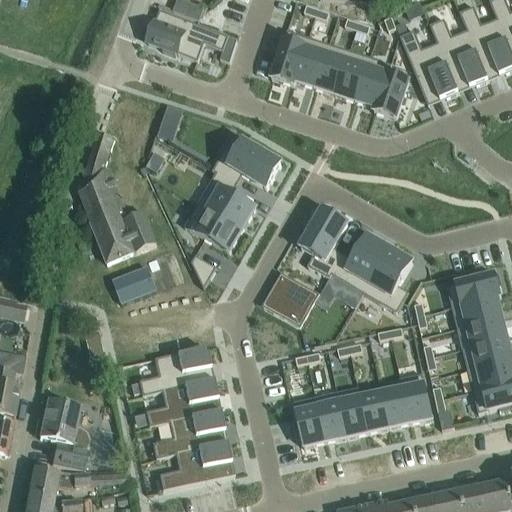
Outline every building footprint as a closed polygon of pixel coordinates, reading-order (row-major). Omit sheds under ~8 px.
[(371,0),(375,10),(411,1),(412,5),(424,0),(371,0)] [(178,2),(173,15),(199,25),(204,12),(178,2)] [(511,19),(505,3),(492,9),(499,27),(511,57),(511,19)] [(421,5),(405,12),(409,23),(426,16),(421,5)] [(316,21),(318,13),(307,10),(304,17),(316,21)] [(327,25),(330,17),(318,13),(316,21),(327,25)] [(476,15),(462,21),(469,39),(487,81),(499,76),(502,84),(511,79),(511,57),(499,27),(483,33),(476,15)] [(153,33),(148,46),(151,48),(164,52),(163,55),(176,60),(177,57),(198,65),(205,48),(223,56),(221,63),(230,67),(238,44),(199,29),(198,29),(171,19),(168,17),(163,30),(155,27),(153,33)] [(357,35),(359,27),(348,23),(345,31),(357,35)] [(397,35),(393,24),(386,27),(390,38),(397,35)] [(368,39),(370,31),(359,27),(357,35),(368,39)] [(446,27),(433,33),(440,51),(457,93),(469,89),(472,96),(490,89),(487,81),(469,39),(454,46),(446,27)] [(416,39),(403,45),(428,105),(439,101),(443,108),(461,101),(457,93),(440,51),(424,58),(416,39)] [(283,47),(270,85),(291,92),(293,89),(304,54),(283,47)] [(304,54),(293,89),(313,95),(324,61),(304,54)] [(324,61),(313,95),(334,102),(345,67),(324,61)] [(345,67),(334,102),(354,108),(365,74),(345,67)] [(365,74),(354,108),(375,115),(386,80),(365,74)] [(375,115),(374,118),(394,125),(399,110),(402,111),(406,98),(403,97),(406,87),(386,80),(375,115)] [(168,110),(163,126),(176,130),(181,115),(168,110)] [(99,137),(80,196),(107,268),(151,251),(157,248),(143,217),(139,218),(123,224),(120,218),(126,215),(110,173),(104,175),(115,143),(99,137)] [(226,152),(213,174),(217,176),(237,188),(243,178),(267,193),(281,168),(257,154),(259,152),(247,145),(246,148),(243,146),(236,158),(226,152)] [(155,156),(147,170),(157,176),(165,162),(155,156)] [(217,176),(198,209),(243,235),(256,212),(232,198),(237,188),(217,176)] [(198,209),(184,230),(206,243),(230,257),(243,235),(198,209)] [(307,238),(301,250),(303,251),(302,254),(314,261),(308,271),(329,284),(343,259),(334,254),(350,227),(325,213),(310,240),(307,238)] [(343,259),(332,279),(364,299),(391,251),(368,238),(352,265),(343,259)] [(391,251),(364,299),(397,318),(410,297),(401,292),(416,265),(391,251)] [(129,283),(115,288),(124,311),(188,285),(175,253),(125,273),(129,283)] [(196,260),(192,267),(204,293),(217,272),(196,260)] [(496,276),(454,287),(460,310),(500,300),(501,300),(496,276)] [(284,279),(265,312),(301,332),(319,300),(284,279)] [(500,300),(460,310),(465,331),(504,321),(500,300)] [(0,321),(22,326),(25,310),(0,304),(0,321)] [(417,322),(425,320),(422,308),(414,310),(417,322)] [(428,331),(425,320),(417,322),(419,328),(420,333),(428,331)] [(504,321),(465,331),(471,352),(510,342),(504,321)] [(391,334),(392,342),(404,340),(403,332),(391,334)] [(94,335),(84,337),(85,340),(91,344),(100,342),(99,334),(94,335)] [(381,344),(392,342),(391,334),(379,337),(381,344)] [(511,350),(510,342),(471,352),(476,373),(511,363),(511,350)] [(350,351),(351,358),(363,356),(361,348),(350,351)] [(158,379),(138,384),(142,398),(161,393),(205,383),(203,371),(211,369),(206,350),(154,362),(158,379)] [(426,363),(434,361),(432,350),(424,351),(426,363)] [(340,361),(351,358),(350,351),(338,353),(340,361)] [(307,359),(309,367),(321,365),(319,357),(307,359)] [(309,367),(307,359),(296,362),(297,370),(309,367)] [(434,361),(426,363),(429,375),(437,373),(434,361)] [(511,363),(476,373),(481,393),(511,385),(511,363)] [(0,416),(15,419),(20,391),(12,389),(14,377),(0,374),(0,416)] [(423,379),(401,383),(403,391),(411,430),(433,425),(423,379)] [(165,410),(145,415),(149,429),(212,414),(210,402),(218,400),(213,381),(205,383),(161,393),(165,410)] [(511,385),(481,393),(487,418),(511,411),(511,385)] [(403,391),(381,396),(390,435),(411,430),(403,391)] [(436,404),(443,403),(441,391),(433,393),(436,404)] [(359,393),(338,397),(348,444),(369,440),(360,401),(359,393)] [(381,396),(360,401),(369,440),(390,435),(381,396)] [(338,397),(316,402),(327,449),(348,444),(338,397)] [(316,402),(294,407),(306,454),(327,449),(316,402)] [(80,430),(76,429),(80,410),(48,403),(39,441),(57,445),(52,467),(84,474),(89,452),(88,452),(90,442),(87,434),(80,430)] [(443,403),(436,404),(438,416),(446,414),(443,403)] [(172,442),(152,446),(156,460),(175,456),(219,446),(217,434),(225,432),(220,413),(168,425),(172,442)] [(0,458),(7,460),(14,426),(0,423),(0,458)] [(179,473),(159,478),(163,492),(226,478),(223,465),(231,463),(227,444),(219,446),(175,456),(179,473)] [(34,472),(29,497),(52,501),(54,491),(71,493),(72,491),(89,490),(89,489),(126,487),(126,477),(88,478),(88,477),(73,478),(54,475),(34,472)] [(509,484),(503,485),(509,510),(511,509),(511,476),(508,477),(509,484)] [(503,485),(479,490),(483,511),(508,511),(509,510),(503,485)] [(483,511),(479,490),(455,495),(459,511),(483,511)] [(459,511),(455,495),(432,500),(434,511),(459,511)] [(26,511),(80,511),(80,504),(52,506),(52,501),(29,497),(26,511)] [(434,511),(432,500),(408,505),(409,511),(434,511)]
